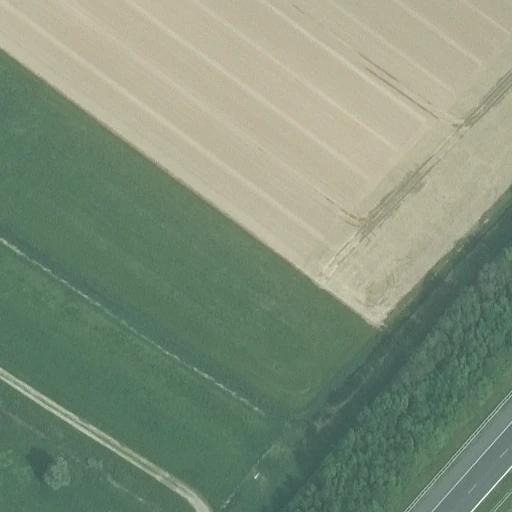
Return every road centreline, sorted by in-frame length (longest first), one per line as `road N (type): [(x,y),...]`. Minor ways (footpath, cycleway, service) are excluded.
road 1 (track): [(271,511),(511,244)]
road 2 (track): [(0,379),(187,511)]
